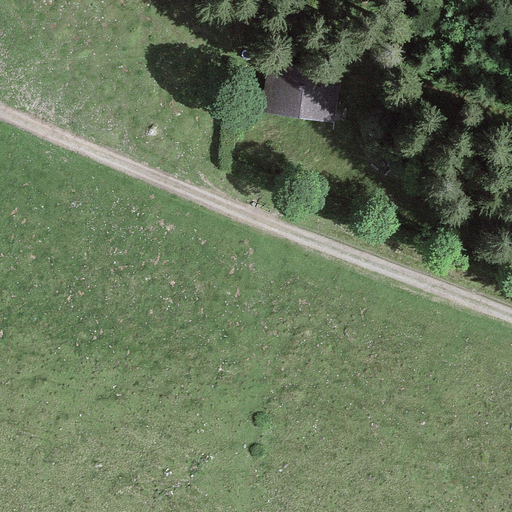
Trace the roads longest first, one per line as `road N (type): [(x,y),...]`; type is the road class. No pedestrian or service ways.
road 1 (track): [(511,317),(0,111)]
road 2 (track): [(511,116),(338,57)]
